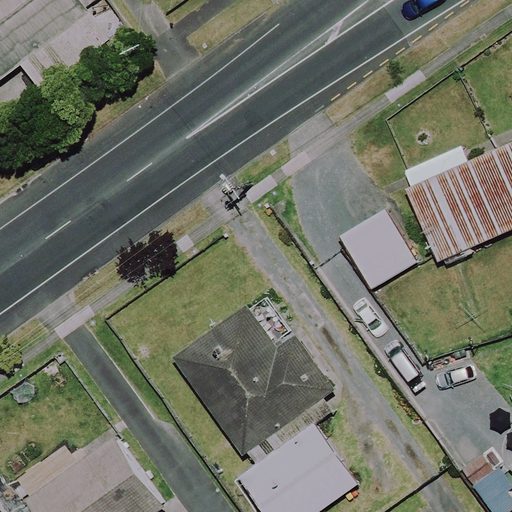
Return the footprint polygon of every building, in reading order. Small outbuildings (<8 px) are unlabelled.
[(0,0),(0,82),(19,69),(43,100),(83,69),(60,38),(90,15),(78,0),(0,0)] [(463,148),(405,173),(416,199),(401,205),(416,239),(431,233),(444,261),(511,231),(511,147),(471,166),(463,148)] [(419,263),(389,211),(343,238),(374,290),(419,263)] [(343,405),(267,295),(176,358),(253,468),(242,476),(267,511),(322,511),(361,485),(318,422),(343,405)] [(164,511),(168,510),(122,440),(32,500),(40,511),(164,511)]
